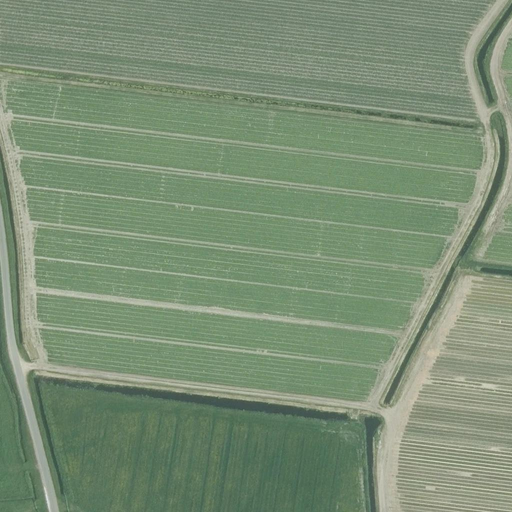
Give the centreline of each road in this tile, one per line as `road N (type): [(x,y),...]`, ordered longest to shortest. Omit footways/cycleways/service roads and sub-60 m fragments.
road 1 (track): [(17,367),(390,416)]
road 2 (track): [(382,511),(378,464),(390,416),(511,176)]
road 3 (unclassified): [(54,511),(11,338),(0,222)]
road 4 (track): [(511,146),(492,68),(511,26)]
